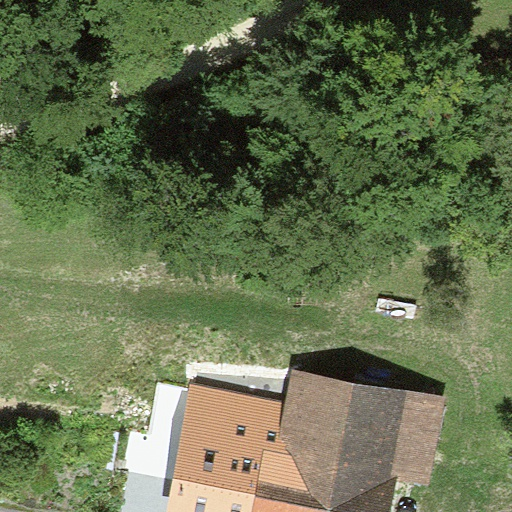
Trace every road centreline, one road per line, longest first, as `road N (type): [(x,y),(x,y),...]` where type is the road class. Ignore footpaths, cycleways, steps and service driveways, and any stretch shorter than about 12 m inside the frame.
road 1 (track): [(0,124),(225,61)]
road 2 (track): [(337,0),(225,61)]
